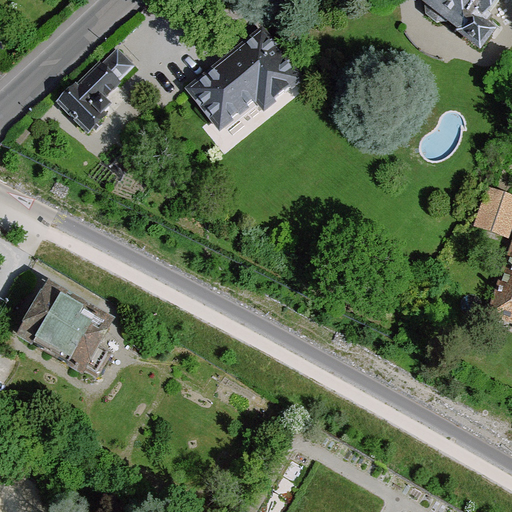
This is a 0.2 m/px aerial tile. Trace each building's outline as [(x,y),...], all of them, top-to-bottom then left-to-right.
[(425,0),(425,1),(463,30),(472,37),(481,26),(488,18),(482,14),(492,0),(425,0)] [(490,33),(481,26),(472,37),(463,30),(461,34),(478,47),(490,33)] [(262,35),(192,92),(221,129),(258,101),(266,110),(301,82),(262,35)] [(102,70),(117,86),(134,69),(119,54),(102,70)] [(101,69),(62,106),(89,133),(112,111),(103,101),(118,87),(117,86),(102,70),(101,69)] [(511,226),(511,200),(490,192),(478,227),(508,238),(511,226)] [(511,257),(492,316),(511,322),(511,257)] [(53,288),(22,342),(88,380),(119,326),(53,288)]
